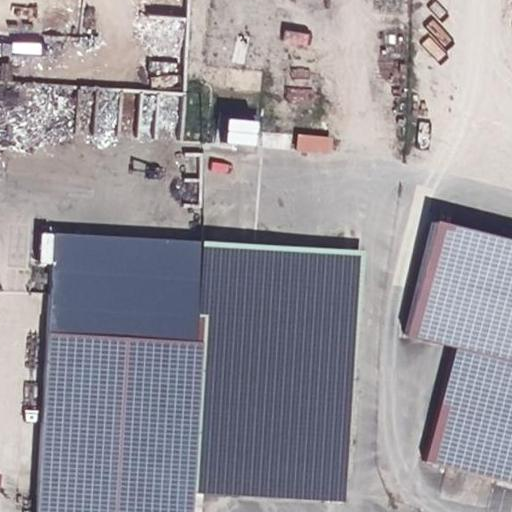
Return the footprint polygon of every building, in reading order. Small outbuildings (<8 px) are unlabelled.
[(258,143),(260,119),(230,116),(228,140),(258,143)] [(332,152),(334,136),(299,132),(297,148),(332,152)] [(438,205),(436,218),(446,221),(449,207),(438,205)] [(511,238),(446,221),(436,218),(405,332),(457,346),(426,462),(511,484),(511,238)] [(210,244),(57,232),(35,511),(190,511),(192,490),(203,340),(210,244)] [(210,244),(203,340),(192,490),(245,494),(248,438),(254,343),(259,243),(210,244)] [(345,444),(357,250),(259,243),(254,343),(248,438),(345,444)] [(345,444),(248,438),(245,494),(341,500),(345,444)]
